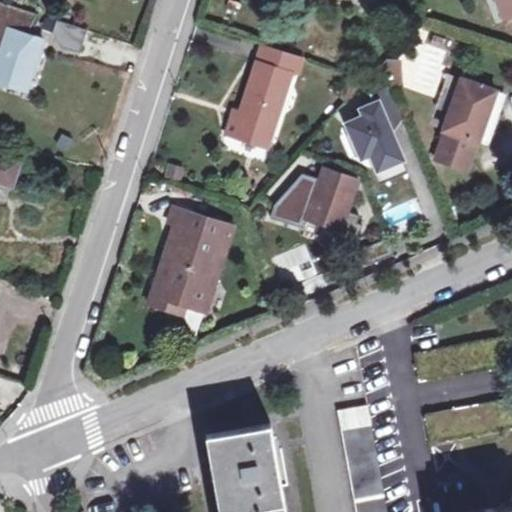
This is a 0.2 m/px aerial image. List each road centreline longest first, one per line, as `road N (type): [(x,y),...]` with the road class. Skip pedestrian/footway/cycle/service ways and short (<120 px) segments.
road 1 (unclassified): [(45,446),(511,251)]
road 2 (residential): [(178,0),(62,360),(45,446)]
